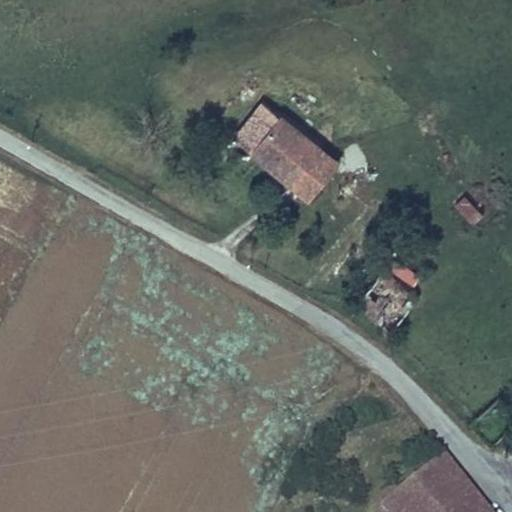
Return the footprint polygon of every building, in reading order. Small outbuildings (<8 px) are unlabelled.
[(296,182),(324,147),(282,114),(275,122),(257,108),(236,133),(296,182)] [(296,182),(317,199),(346,165),(324,147),(296,182)] [(340,217),(364,236),(393,201),(368,183),(340,217)] [(480,214),(484,210),(470,197),(467,195),(457,205),(475,220),(480,214)] [(394,328),(421,299),(389,271),(362,300),(394,328)] [(473,425),(492,444),(511,425),(511,400),(506,393),(473,425)] [(496,511),(446,455),(390,507),(394,511),(496,511)]
